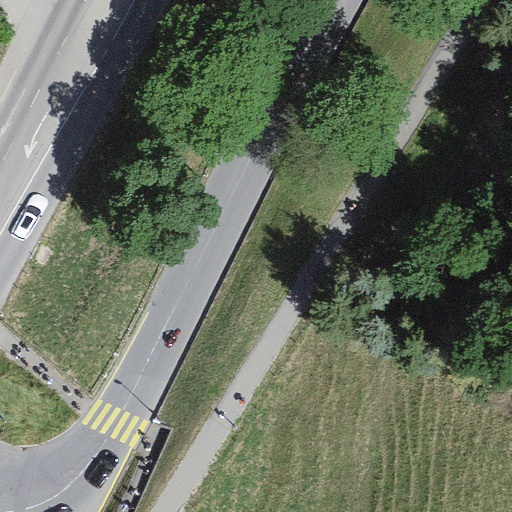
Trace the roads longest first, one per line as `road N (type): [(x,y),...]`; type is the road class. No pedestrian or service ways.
road 1 (unclassified): [(13,511),(67,488),(116,422),(332,0)]
road 2 (tertiary): [(110,0),(0,205)]
